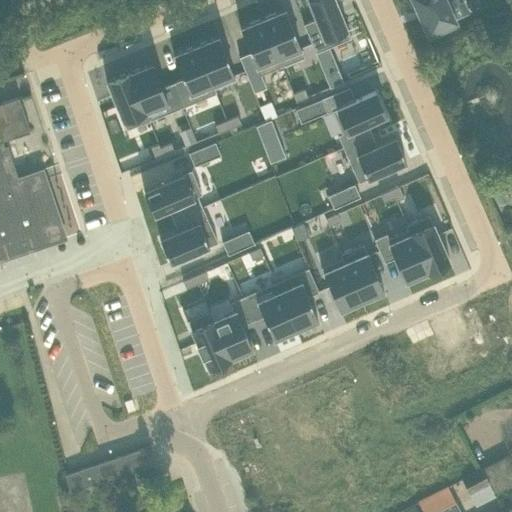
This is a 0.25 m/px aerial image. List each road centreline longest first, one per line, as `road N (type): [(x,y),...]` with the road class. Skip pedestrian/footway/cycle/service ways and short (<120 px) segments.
road 1 (residential): [(377,0),(483,259),(477,279),(459,294),(170,414)]
road 2 (residential): [(112,244),(74,130),(67,64),(113,31),(194,0)]
road 3 (residential): [(170,414),(112,244)]
